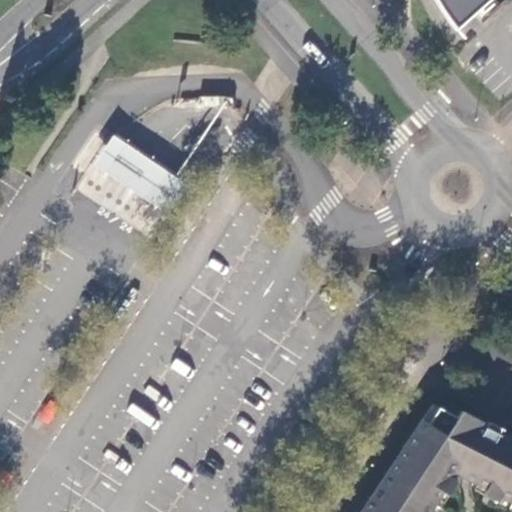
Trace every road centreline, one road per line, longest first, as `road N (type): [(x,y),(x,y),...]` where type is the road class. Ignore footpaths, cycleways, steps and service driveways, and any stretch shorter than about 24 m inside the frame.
road 1 (residential): [(325,511),(455,322),(511,356)]
road 2 (tertiary): [(270,0),(416,173)]
road 3 (tertiary): [(454,143),(331,0)]
